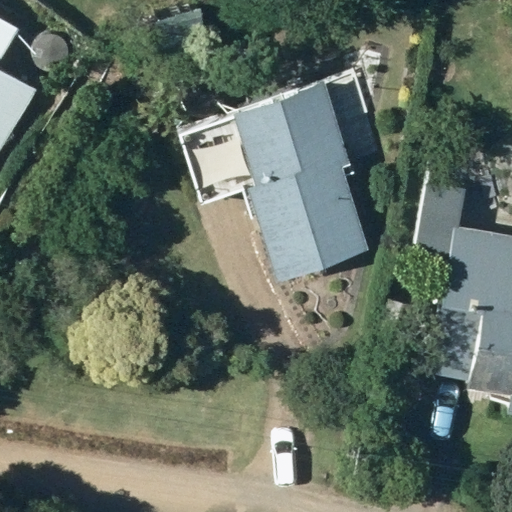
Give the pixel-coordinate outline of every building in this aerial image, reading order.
[(0,2),(0,130),(36,73),(0,50),(0,43),(19,14),(0,2)] [(202,12),(150,25),(156,51),(209,39),(202,12)] [(307,59),(296,32),(265,46),(276,73),(307,59)] [(233,49),(243,78),(265,70),(255,42),(233,49)] [(342,159),(318,86),(224,117),(231,136),(221,140),(270,286),(365,255),(342,188),(354,184),(346,159),(342,159)] [(511,239),(449,229),(426,374),(464,381),(461,394),(506,401),(503,418),(511,419),(511,239)]
